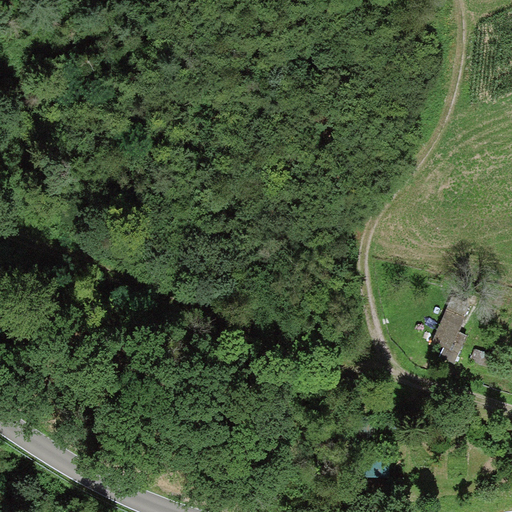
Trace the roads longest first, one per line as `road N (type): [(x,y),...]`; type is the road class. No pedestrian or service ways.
road 1 (track): [(0,222),(303,350),(511,411)]
road 2 (track): [(455,0),(457,76),(441,136),(373,224),(367,253),(387,356),(401,380)]
road 3 (tertiary): [(167,511),(0,419)]
